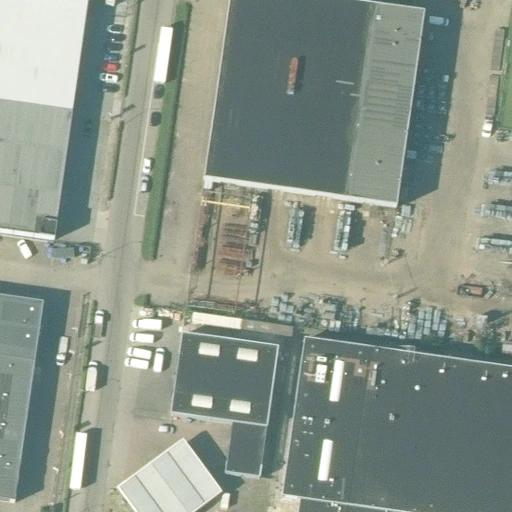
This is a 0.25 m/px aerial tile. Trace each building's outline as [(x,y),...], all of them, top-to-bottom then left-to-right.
[(0,0),(0,234),(53,242),(87,0),(0,0)] [(227,0),(209,137),(202,183),(347,204),(395,211),(422,16),(308,0),(227,0)] [(0,299),(0,502),(14,505),(20,463),(19,463),(42,306),(0,299)] [(169,418),(265,431),(276,350),(180,337),(169,418)] [(511,511),(511,372),(303,342),(280,500),(297,503),(296,511),(511,511)] [(198,511),(220,496),(182,444),(117,492),(131,511),(198,511)] [(260,469),(225,464),(223,476),(258,481),(260,469)]
